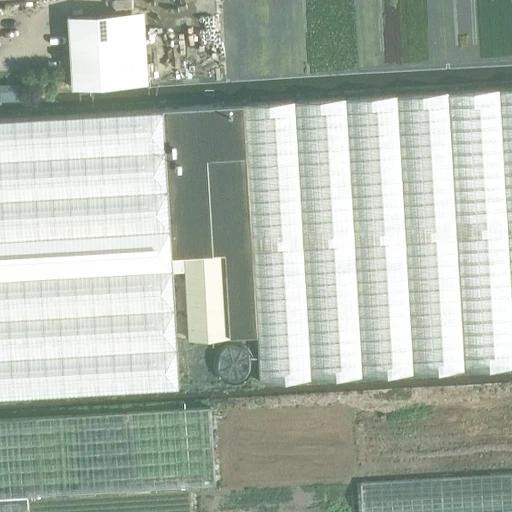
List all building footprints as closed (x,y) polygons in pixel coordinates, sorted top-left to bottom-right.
[(68,15),(72,87),(149,83),(145,11),(68,15)] [(0,396),(179,386),(171,256),(184,256),(189,340),(227,338),(257,335),(261,382),(511,366),(511,87),(243,104),(243,103),(163,108),(163,109),(0,119),(0,396)] [(257,364),(257,363),(256,356),(254,351),(251,348),(247,345),(244,343),(236,341),(231,342),(226,343),(220,347),(215,354),(214,357),(213,362),(214,371),(216,375),(219,378),(223,381),(226,383),(234,385),(239,385),(244,383),(250,380),(255,373),(256,369),(257,364)] [(209,407),(0,418),(0,496),(214,484),(209,409),(209,407)] [(0,511),(28,511),(27,502),(27,495),(0,496),(0,511)]
